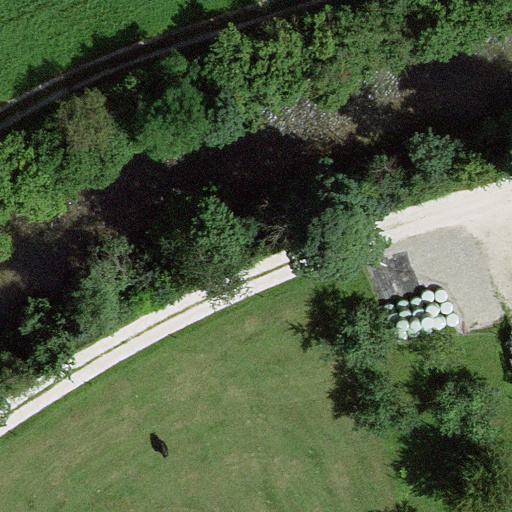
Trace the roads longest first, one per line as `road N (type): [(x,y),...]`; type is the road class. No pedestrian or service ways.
road 1 (track): [(511,207),(133,327),(0,420)]
road 2 (track): [(0,121),(81,75),(310,0)]
